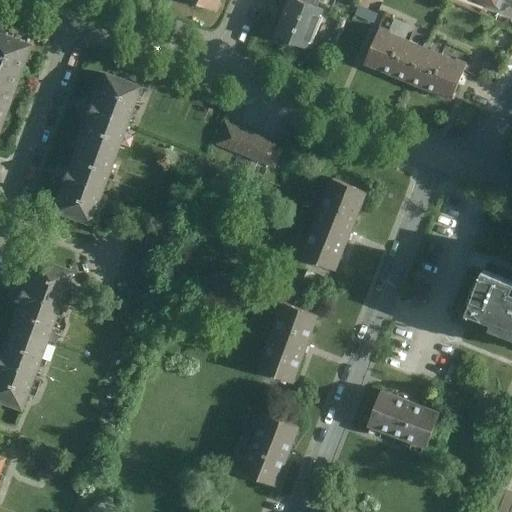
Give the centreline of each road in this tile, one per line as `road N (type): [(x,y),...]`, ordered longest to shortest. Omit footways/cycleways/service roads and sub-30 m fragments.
road 1 (residential): [(438,160),(302,511)]
road 2 (residential): [(79,11),(0,246)]
road 3 (residential): [(438,160),(219,76)]
road 4 (residential): [(219,76),(79,11)]
